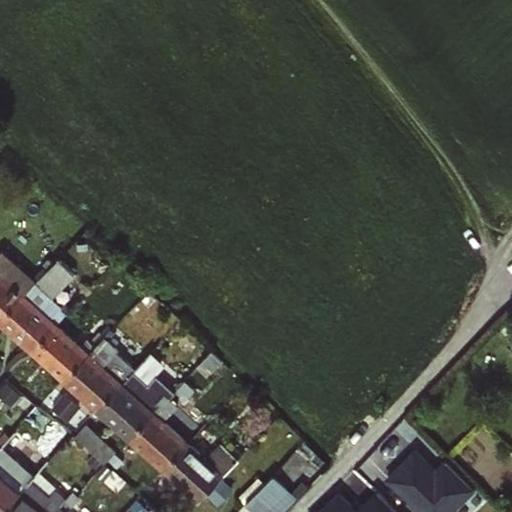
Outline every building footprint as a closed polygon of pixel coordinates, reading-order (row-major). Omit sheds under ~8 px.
[(34,285),(28,292),(3,320),(36,349),(60,323),(68,314),(60,307),(62,306),(53,298),(78,270),(62,255),(56,260),(52,265),(50,268),(54,271),(46,280),(40,274),(31,283),(34,285)] [(47,261),(52,265),(56,260),(52,256),(47,261)] [(47,266),(40,274),(46,280),(54,271),(50,268),(47,266)] [(0,316),(3,320),(28,292),(0,267),(0,316)] [(85,346),(60,323),(36,349),(68,378),(99,345),(95,342),(92,339),(85,346)] [(112,324),(104,333),(111,339),(119,330),(115,327),(112,324)] [(118,348),(119,347),(111,339),(104,333),(95,342),(99,345),(68,378),(101,409),(125,382),(139,367),(118,348)] [(222,359),(211,349),(201,361),(211,370),(222,359)] [(139,367),(125,382),(101,409),(132,437),(167,398),(175,389),(159,374),(163,368),(149,356),(139,367)] [(167,469),(191,442),(166,419),(176,407),(167,398),(132,437),(167,469)] [(80,437),(81,438),(107,461),(108,462),(118,451),(90,426),(80,437)] [(14,437),(6,446),(1,442),(0,443),(0,511),(33,478),(11,459),(24,445),(30,438),(18,428),(12,435),(14,437)] [(1,442),(6,446),(14,437),(12,435),(9,433),(1,442)] [(240,457),(224,442),(209,458),(191,442),(167,469),(200,499),(240,457)] [(419,446),(391,473),(428,511),(447,511),(474,488),(446,458),(438,466),(419,446)] [(273,472),(244,501),(255,511),(267,511),(290,489),(273,472)] [(61,504),(33,478),(0,511),(60,511),(57,509),(61,504)] [(66,499),(72,505),(81,496),(78,493),(75,490),(66,499)] [(57,509),(60,511),(65,511),(72,505),(66,499),(61,504),(57,509)]
